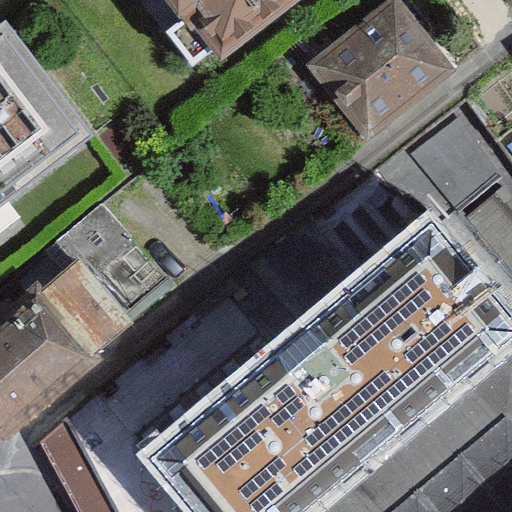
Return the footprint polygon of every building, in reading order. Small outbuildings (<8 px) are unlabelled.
[(292,0),(187,0),(226,51),(292,0)] [(454,73),(401,6),(322,69),(375,135),(454,73)] [(0,37),(0,194),(54,155),(81,134),(4,34),(0,37)] [(423,201),(503,164),(482,121),(403,157),(423,201)] [(151,511),(128,483),(411,250),(359,191),(67,422),(115,511),(151,511)] [(177,290),(107,207),(28,273),(46,295),(0,333),(0,427),(6,435),(177,290)] [(314,511),(501,358),(411,250),(128,483),(151,511),(314,511)] [(511,511),(511,371),(501,358),(314,511),(511,511)]
